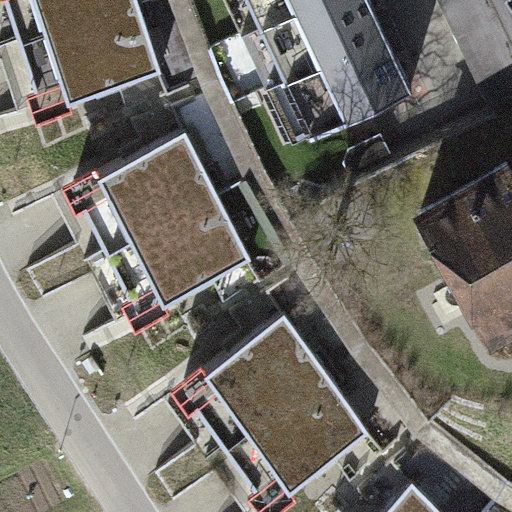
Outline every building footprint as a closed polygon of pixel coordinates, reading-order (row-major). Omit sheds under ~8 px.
[(21,0),(31,29),(122,0),(21,0)] [(53,99),(162,64),(140,0),(122,0),(31,29),(53,99)] [(250,0),(262,22),(304,0),(250,0)] [(290,78),(386,29),(371,0),(304,0),(262,22),(290,78)] [(318,133),(415,85),(386,29),(290,78),(318,133)] [(121,244),(218,195),(187,135),(90,183),(121,244)] [(511,168),(507,159),(416,208),(489,340),(511,326),(511,168)] [(152,303),(249,254),(218,195),(121,244),(152,303)] [(229,427),(319,367),(284,313),(193,372),(229,427)] [(265,481),(356,421),(319,367),(229,427),(265,481)] [(450,511),(413,477),(380,511),(450,511)]
